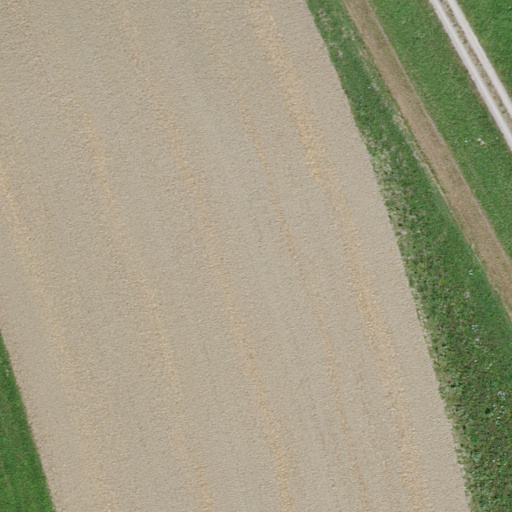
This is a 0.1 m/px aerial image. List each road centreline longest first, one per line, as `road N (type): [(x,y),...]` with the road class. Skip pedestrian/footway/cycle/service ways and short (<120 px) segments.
road 1 (track): [(362,0),(511,295)]
road 2 (track): [(433,0),(511,145)]
